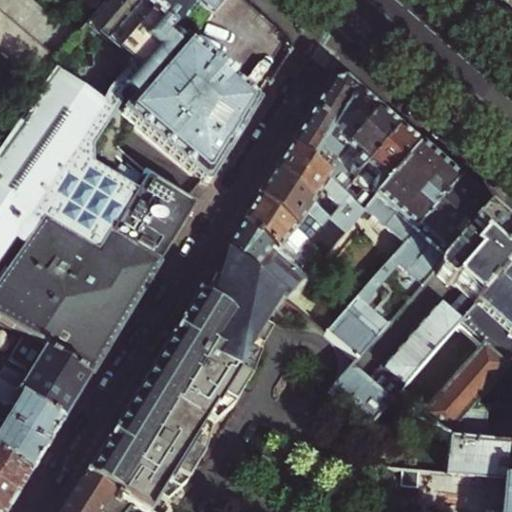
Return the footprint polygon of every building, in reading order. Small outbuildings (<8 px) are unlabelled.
[(0,0),(0,50),(45,88),(57,71),(50,66),(57,59),(0,12),(0,0)] [(149,0),(131,21),(108,1),(88,23),(130,60),(130,70),(136,75),(172,35),(198,4),(201,0),(149,0)] [(108,0),(108,1),(131,21),(149,0),(108,0)] [(227,0),(201,0),(198,4),(213,16),(227,0)] [(511,0),(491,0),(491,1),(511,19),(511,0)] [(182,44),(172,35),(136,75),(123,91),(124,91),(135,100),(123,114),(189,175),(191,173),(208,188),(258,107),(231,84),(235,79),(212,59),(209,63),(185,42),(182,44)] [(124,91),(123,91),(110,106),(57,71),(45,88),(0,151),(0,323),(25,339),(90,380),(196,208),(148,179),(138,195),(94,167),(93,150),(120,105),(120,97),(124,91)] [(338,86),(328,88),(289,151),(323,178),(338,160),(325,149),(357,96),(345,85),(338,86)] [(370,107),(357,96),(325,149),(338,160),(378,114),(370,107)] [(391,125),(378,114),(338,160),(323,178),(343,195),(348,190),(354,183),(399,132),(391,125)] [(412,143),(399,132),(354,183),(364,192),(358,199),(348,190),(343,195),(365,213),(367,211),(420,151),(412,143)] [(330,223),(345,236),(365,213),(343,195),(323,178),(289,151),(282,163),(273,178),(319,215),(320,210),(318,204),(326,192),(328,193),(328,196),(328,198),(329,201),(331,203),(333,204),(335,204),(338,204),(340,203),(344,206),(330,223)] [(420,151),(367,211),(406,245),(459,185),(438,166),(420,151)] [(124,176),(120,182),(134,191),(138,184),(124,176)] [(310,246),(325,259),(345,236),(330,223),(319,215),(273,178),(266,190),(258,203),(297,236),(308,219),(322,230),(310,246)] [(459,185),(406,245),(326,338),(357,364),(389,328),(368,309),(374,302),(371,299),(399,267),(423,288),(438,272),(490,212),(474,198),(459,185)] [(297,236),(258,203),(251,215),(243,227),(307,280),(325,259),(310,246),(297,236)] [(511,231),(490,212),(438,272),(465,296),(451,312),(443,305),(385,371),(381,370),(404,390),(458,328),(511,266),(511,231)] [(227,254),(285,304),(286,304),(307,280),(243,227),(233,243),(227,254)] [(85,484),(128,510),(131,511),(153,511),(164,494),(166,495),(173,484),(183,490),(199,464),(189,458),(195,447),(193,446),(212,417),(214,418),(220,408),(230,414),(246,389),(236,383),(242,372),(240,370),(269,322),(285,304),(227,254),(218,268),(213,275),(219,280),(210,309),(197,301),(163,358),(126,418),(85,484)] [(511,266),(458,328),(482,349),(421,419),(448,441),(477,408),(509,371),(511,366),(511,266)] [(310,325),(297,314),(292,320),(305,331),(310,325)] [(73,407),(90,380),(25,339),(10,364),(30,376),(27,382),(11,372),(9,376),(0,370),(0,386),(62,425),(73,407)] [(370,428),(404,390),(381,370),(368,384),(352,370),(331,394),(370,428)] [(55,437),(62,425),(0,386),(0,403),(14,412),(5,425),(46,451),(55,437)] [(487,409),(477,408),(448,441),(449,442),(484,445),(487,409)] [(37,465),(46,451),(5,425),(0,433),(0,457),(30,477),(37,465)] [(511,447),(509,447),(484,445),(449,442),(445,475),(504,481),(511,481),(511,447)] [(8,511),(11,507),(30,477),(0,457),(0,511),(8,511)] [(511,511),(511,481),(504,481),(501,511),(511,511)] [(68,511),(126,511),(128,510),(85,484),(68,511)]
